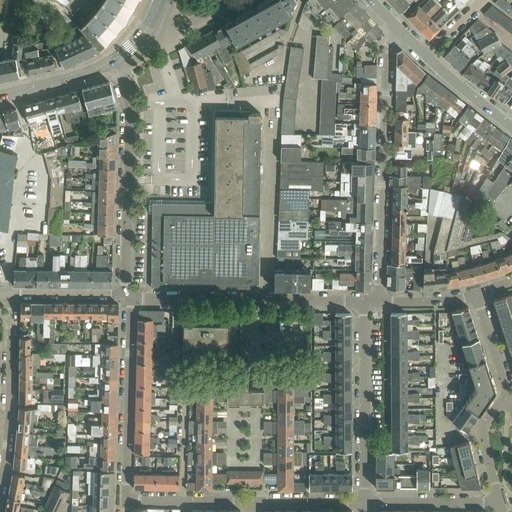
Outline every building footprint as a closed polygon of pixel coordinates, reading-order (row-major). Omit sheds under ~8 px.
[(76,37),(79,36),(84,33),(99,49),(105,44),(126,20),(137,0),(103,0),(102,3),(95,12),(87,21),(80,27),(78,25),(77,25),(72,27),(76,37)] [(266,0),(224,23),(226,25),(235,43),(290,12),(289,12),(295,9),(294,9),(293,7),(296,0),(295,0),(266,0)] [(353,0),(307,0),(305,4),(315,16),(323,9),(334,21),(342,13),(354,1),(353,0)] [(400,14),(402,12),(410,5),(409,5),(414,0),(393,0),(390,3),(400,14)] [(407,16),(413,23),(437,0),(436,0),(428,0),(421,8),(418,5),(407,16)] [(437,0),(413,23),(420,30),(432,20),(431,19),(429,17),(439,6),(441,5),(437,0)] [(459,9),(465,3),(461,0),(454,0),(454,1),(456,3),(454,5),(459,9)] [(508,13),(511,9),(511,8),(510,6),(511,5),(504,0),(496,0),(494,2),(508,13)] [(368,15),(354,1),(342,13),(344,16),(333,27),(345,39),(351,32),(349,30),(354,25),(356,27),(368,15)] [(492,5),(488,9),(497,16),(501,12),(492,5)] [(432,20),(420,30),(429,39),(440,28),(437,25),(449,13),(443,7),(431,19),(432,20)] [(494,20),(497,16),(488,9),(483,13),(491,20),(494,20)] [(505,15),(501,12),(497,16),(494,20),(499,23),(505,15)] [(54,47),(63,66),(64,66),(88,56),(79,36),(76,37),(72,27),(71,27),(67,15),(62,17),(61,19),(68,37),(64,39),(66,42),(54,47)] [(345,39),(352,46),(357,41),(357,40),(375,23),(368,15),(356,27),(357,27),(352,32),(351,32),(345,39)] [(499,23),(503,27),(510,18),(505,15),(499,23)] [(503,27),(508,30),(511,24),(511,20),(510,18),(503,27)] [(476,32),(486,26),(478,19),(472,25),(476,32)] [(382,30),(375,23),(357,40),(357,41),(352,46),(356,51),(362,45),(361,45),(367,39),(370,42),(382,30)] [(221,47),(229,61),(233,59),(228,49),(227,49),(224,45),(231,41),(224,26),(214,31),(222,46),(221,47)] [(494,32),(486,26),(476,32),(481,39),(480,40),(477,42),(483,54),(488,51),(492,49),(500,44),(494,32)] [(213,30),(206,34),(214,48),(215,47),(224,63),(229,61),(221,47),(222,46),(214,31),(213,30)] [(84,33),(79,36),(88,56),(89,55),(100,50),(99,49),(84,33)] [(196,58),(198,62),(204,61),(207,67),(209,70),(215,66),(207,52),(214,48),(206,34),(188,44),(196,58)] [(317,34),(316,50),(328,51),(328,46),(329,35),(317,34)] [(449,62),(460,49),(468,39),(464,35),(456,45),(453,43),(442,56),(449,62)] [(22,43),(20,43),(14,42),(12,58),(0,60),(0,80),(19,77),(19,76),(19,75),(19,76),(17,69),(19,69),(20,59),(21,59),(22,43)] [(460,49),(449,62),(459,70),(475,51),(469,46),(465,43),(460,49)] [(43,44),(37,44),(38,50),(38,56),(39,60),(42,71),(55,68),(54,68),(54,67),(56,66),(55,61),(53,61),(50,49),(43,49),(43,44)] [(492,49),(494,52),(495,54),(497,57),(499,55),(502,59),(503,59),(505,61),(511,68),(511,67),(511,52),(500,44),(492,49)] [(290,53),(303,55),(304,47),(291,45),(290,53)] [(337,79),(337,81),(341,82),(342,82),(342,77),(343,73),(332,73),(334,46),(328,46),(328,51),(327,57),(327,62),(326,68),(326,74),(326,78),(337,79)] [(183,47),(178,50),(188,83),(191,83),(193,89),(201,87),(203,91),(208,90),(216,89),(211,71),(205,72),(204,68),(207,67),(204,61),(198,62),(191,64),(188,58),(190,57),(183,47)] [(250,64),(245,55),(242,50),(242,49),(234,54),(241,75),(253,69),(250,64)] [(416,83),(425,72),(417,65),(416,65),(402,51),(397,53),(395,109),(406,110),(406,104),(406,96),(411,96),(415,83),(416,83)] [(302,62),(303,55),(290,53),(289,60),(302,62)] [(28,67),(26,68),(27,72),(30,73),(30,74),(42,71),(39,60),(38,56),(35,57),(26,59),(27,60),(28,67)] [(218,58),(214,60),(224,76),(228,83),(223,87),(224,88),(224,89),(225,89),(228,88),(238,88),(230,76),(229,76),(224,68),(220,62),(221,62),(218,58)] [(484,72),(489,65),(484,61),(483,62),(477,59),(472,64),(471,63),(462,73),(461,75),(476,84),(480,78),(482,79),(486,73),(484,72)] [(301,69),(302,62),(289,60),(288,67),(301,69)] [(480,78),(476,84),(486,91),(494,79),(496,80),(503,74),(511,68),(505,61),(496,68),(492,72),(488,68),(490,65),(489,65),(484,72),(486,73),(482,79),(480,78)] [(376,77),(376,65),(364,65),(364,66),(362,66),(357,66),(356,77),(376,77)] [(300,76),(301,69),(288,67),(287,74),(300,76)] [(498,87),(493,95),(505,103),(511,93),(511,72),(511,73),(511,74),(509,77),(508,77),(504,83),(503,83),(499,88),(498,87)] [(299,83),(300,76),(287,74),(286,81),(299,83)] [(427,93),(427,94),(437,81),(427,74),(418,86),(416,93),(421,94),(424,91),(427,93)] [(486,91),(493,95),(498,87),(499,88),(503,83),(504,83),(508,77),(503,74),(496,80),(494,79),(486,91)] [(326,79),(322,79),(322,85),(337,86),(337,81),(337,79),(326,78),(326,79)] [(298,90),(299,83),(286,81),(285,83),(285,89),(298,90)] [(436,102),(436,103),(446,89),(437,81),(427,94),(425,100),(431,102),(433,98),(437,101),(436,102)] [(110,82),(98,85),(104,111),(105,114),(109,113),(108,110),(117,107),(110,82)] [(347,87),(347,92),(376,93),(376,83),(360,82),(354,82),(354,87),(347,87)] [(98,85),(82,89),(89,115),(92,114),(104,111),(98,85)] [(284,96),(297,97),(298,90),(285,89),(284,96)] [(456,96),(446,89),(436,103),(442,107),(440,110),(444,113),(456,96)] [(84,115),(77,91),(66,94),(73,121),(79,119),(78,116),(84,115)] [(368,103),(376,103),(376,93),(347,92),(340,92),(339,92),(339,97),(347,97),(360,98),(360,103),(360,104),(368,104),(368,103)] [(66,94),(54,97),(59,113),(64,111),(67,122),(73,121),(66,94)] [(296,104),(297,97),(284,96),(283,97),(283,103),(296,104)] [(465,103),(456,96),(444,113),(452,119),(465,103)] [(54,97),(43,100),(48,118),(53,134),(62,132),(57,113),(59,113),(54,97)] [(43,100),(24,106),(28,123),(29,123),(37,121),(48,118),(43,100)] [(296,111),(296,104),(283,103),(283,110),(296,111)] [(338,113),(375,114),(376,103),(368,103),(368,104),(360,104),(360,108),(345,108),(345,104),(338,104),(338,113)] [(469,106),(459,119),(460,120),(462,122),(452,134),(456,137),(457,135),(475,111),(469,106)] [(23,136),(19,120),(16,108),(0,112),(0,128),(0,130),(2,130),(9,128),(13,126),(15,132),(13,133),(14,135),(23,136)] [(152,208),(151,287),(224,288),(249,289),(250,289),(250,283),(258,283),(260,119),(260,113),(250,113),(250,111),(215,110),(214,203),(169,202),(164,209),(164,208),(164,207),(164,206),(163,206),(163,205),(162,205),(162,204),(161,204),(160,204),(160,203),(159,203),(158,203),(157,203),(157,204),(156,204),(155,204),(155,205),(154,205),(154,206),(153,207),(153,208),(153,209),(152,208)] [(295,119),(296,111),(283,110),(282,117),(295,119)] [(467,138),(480,120),(483,117),(475,111),(457,135),(461,138),(463,135),(467,138)] [(395,120),(395,131),(407,131),(407,118),(408,112),(396,112),(396,118),(395,118),(395,120)] [(338,113),(338,118),(354,119),(360,119),(360,123),(375,124),(375,114),(338,113)] [(294,134),(295,119),(282,117),(281,133),(294,134)] [(489,122),(483,117),(480,120),(467,138),(466,139),(465,141),(468,144),(470,142),(473,138),(475,140),(489,122)] [(471,146),(474,148),(479,142),(482,144),(495,127),(489,122),(475,140),(472,144),(471,146)] [(354,125),(354,129),(347,129),(347,123),(335,123),(335,128),(335,135),(375,136),(375,126),(375,124),(360,123),(354,123),(354,125)] [(480,152),(483,155),(501,131),(495,127),(482,144),(485,146),(480,152)] [(395,131),(394,144),(395,144),(395,158),(411,159),(411,149),(414,149),(414,132),(407,131),(395,131)] [(500,150),(508,136),(501,131),(483,155),(489,159),(493,153),(496,156),(500,150)] [(97,138),(97,148),(115,148),(116,132),(110,134),(97,137),(97,138)] [(281,133),(281,134),(281,146),(301,147),(301,134),(294,134),(281,133)] [(375,136),(335,135),(321,134),(321,147),(332,147),(332,141),(359,141),(359,146),(374,146),(375,136)] [(433,139),(433,149),(441,150),(441,135),(442,134),(434,134),(433,139)] [(505,164),(511,157),(511,155),(511,139),(509,137),(497,158),(505,164)] [(56,147),(57,149),(58,156),(67,156),(65,145),(56,147)] [(281,146),(280,161),(300,161),(301,147),(281,146)] [(341,147),(341,153),(357,153),(357,162),(374,163),(374,148),(341,147)] [(115,157),(115,148),(97,148),(97,157),(100,157),(115,157)] [(57,149),(44,152),(43,153),(44,153),(46,159),(59,156),(58,156),(57,149)] [(0,165),(14,168),(18,155),(0,150),(0,165)] [(481,165),(484,159),(475,154),(472,161),(481,165)] [(511,155),(511,157),(505,164),(504,165),(505,165),(500,172),(504,175),(505,176),(506,176),(508,176),(509,176),(510,176),(511,176),(511,175),(511,155)] [(60,161),(59,156),(46,159),(47,165),(60,162),(60,161)] [(68,167),(99,168),(115,168),(115,157),(100,157),(97,157),(92,157),(92,163),(86,163),(86,160),(68,160),(68,162),(68,167)] [(324,162),(300,161),(280,161),(280,189),(308,190),(323,190),(324,162)] [(47,165),(49,171),(62,168),(62,166),(60,162),(47,165)] [(341,162),(341,173),(374,173),(374,163),(341,162)] [(462,173),(461,176),(463,177),(465,171),(468,172),(471,166),(471,165),(465,163),(463,170),(462,173)] [(0,178),(13,180),(14,168),(0,165),(0,178)] [(394,165),(393,175),(390,175),(389,184),(405,185),(416,188),(420,188),(420,176),(405,175),(406,165),(394,165)] [(52,177),(63,174),(62,168),(49,171),(51,177),(52,177)] [(85,178),(92,178),(99,178),(115,179),(115,168),(99,168),(99,173),(92,173),(92,174),(85,174),(85,178)] [(341,173),(341,181),(373,182),(374,173),(341,173)] [(64,177),(63,174),(52,177),(51,183),(63,184),(64,177)] [(430,188),(430,186),(430,176),(422,176),(422,188),(430,188)] [(455,177),(450,193),(456,194),(460,179),(455,177)] [(0,191),(11,193),(13,180),(0,178),(0,191)] [(85,189),(99,189),(99,191),(114,191),(115,179),(99,178),(92,178),(92,185),(85,185),(85,189)] [(460,196),(460,195),(460,194),(464,184),(465,180),(460,179),(456,194),(460,196)] [(341,181),(341,190),(373,191),(373,182),(341,181)] [(496,182),(489,193),(495,198),(506,186),(503,184),(500,183),(496,182)] [(393,185),(393,195),(407,195),(407,191),(414,193),(416,188),(405,185),(389,184),(389,185),(393,185)] [(443,251),(444,250),(460,196),(456,194),(450,193),(430,186),(430,188),(429,198),(428,209),(428,211),(442,216),(433,252),(438,252),(443,251)] [(422,198),(429,198),(430,188),(422,188),(422,198)] [(280,189),(279,198),(308,199),(308,190),(280,189)] [(373,200),(373,191),(341,190),(341,195),(347,196),(347,199),(373,200)] [(0,204),(10,205),(11,193),(0,191),(0,204)] [(114,191),(99,191),(98,192),(84,191),(84,195),(92,196),(91,202),(114,203),(114,191)] [(471,203),(473,204),(477,208),(484,196),(478,192),(477,193),(471,203)] [(460,195),(460,196),(444,250),(456,247),(497,238),(501,236),(506,241),(511,246),(511,240),(504,233),(504,232),(503,232),(501,232),(500,232),(497,233),(463,240),(473,204),(471,203),(463,197),(460,195)] [(393,197),(393,208),(415,208),(415,203),(407,203),(407,198),(407,196),(393,196),(393,197)] [(279,198),(279,209),(307,210),(308,199),(279,198)] [(326,199),(326,210),(341,211),(373,211),(373,200),(347,199),(326,199)] [(91,213),(98,213),(114,213),(114,203),(91,202),(84,202),(84,206),(91,206),(91,213)] [(0,216),(9,218),(10,205),(0,204),(0,216)] [(61,215),(62,208),(50,207),(49,207),(49,215),(61,215)] [(427,211),(428,211),(428,209),(421,209),(415,208),(393,208),(392,222),(406,223),(406,214),(420,215),(427,215),(427,211)] [(279,209),(278,220),(293,220),(307,220),(307,210),(279,209)] [(372,222),(373,211),(341,211),(341,221),(345,221),(372,222)] [(91,224),(98,224),(113,224),(114,213),(98,213),(91,213),(91,224)] [(0,229),(1,229),(8,230),(9,218),(0,216),(0,229)] [(505,231),(509,227),(501,219),(497,223),(505,231)] [(278,230),(293,230),(293,220),(278,220),(278,230)] [(329,221),(329,230),(338,230),(372,230),(372,222),(345,221),(341,221),(329,221)] [(48,222),(47,234),(50,234),(60,235),(61,222),(48,222)] [(411,223),(406,223),(392,222),(392,235),(407,235),(410,236),(411,223)] [(97,235),(104,235),(113,235),(113,224),(98,224),(91,224),(84,223),(83,227),(91,228),(91,230),(97,230),(97,235)] [(278,230),(277,240),(299,240),(300,234),(304,235),(304,230),(293,230),(278,230)] [(329,230),(329,235),(338,235),(356,235),(356,241),(372,242),(372,230),(338,230),(329,230)] [(17,234),(16,246),(26,246),(27,246),(27,239),(27,234),(17,234)] [(49,241),(49,245),(53,246),(53,240),(60,240),(60,235),(50,234),(49,241)] [(104,243),(113,244),(113,235),(104,235),(104,240),(104,243)] [(392,235),(392,248),(405,249),(405,242),(407,242),(407,235),(392,235)] [(415,249),(423,249),(424,236),(418,236),(417,244),(415,244),(415,249)] [(500,245),(506,241),(501,236),(497,238),(498,240),(500,245)] [(277,240),(277,249),(299,249),(299,240),(277,240)] [(372,250),(372,242),(356,241),(356,246),(325,245),(325,250),(372,250)] [(481,252),(479,245),(470,247),(471,255),(481,252)] [(444,250),(443,251),(444,251),(445,256),(457,254),(456,250),(456,247),(444,250)] [(392,255),(391,262),(405,262),(405,261),(422,262),(422,258),(416,258),(416,256),(405,256),(405,249),(392,248),(392,255)] [(277,249),(277,257),(278,257),(298,258),(299,249),(277,249)] [(330,250),(330,255),(344,255),(355,255),(355,259),(371,260),(372,250),(330,250)] [(38,260),(37,286),(48,286),(49,270),(43,270),(44,254),(38,254),(38,257),(38,260)] [(49,270),(48,286),(58,286),(60,254),(53,254),(52,270),(49,270)] [(60,254),(58,286),(70,286),(70,270),(65,270),(65,255),(60,254)] [(92,270),(92,287),(102,287),(103,255),(97,254),(96,270),(92,270)] [(70,270),(70,286),(80,286),(81,255),(75,255),(74,270),(70,270)] [(81,255),(80,286),(92,287),(92,270),(87,270),(87,255),(81,255)] [(108,264),(109,255),(103,255),(102,287),(111,287),(112,270),(112,264),(108,264)] [(13,285),(13,286),(25,286),(27,257),(19,257),(19,270),(14,270),(13,285)] [(27,257),(25,286),(37,286),(38,260),(33,260),(33,257),(28,257),(27,257)] [(499,274),(510,270),(506,257),(495,261),(499,274)] [(355,268),(356,268),(371,268),(371,260),(355,259),(338,259),(338,264),(355,265),(355,268)] [(447,272),(446,272),(448,287),(460,284),(459,270),(458,264),(457,261),(451,262),(452,268),(446,268),(447,272)] [(495,261),(484,264),(487,278),(499,274),(495,261)] [(404,264),(391,264),(387,264),(387,273),(421,274),(421,267),(410,266),(410,269),(404,269),(404,264)] [(484,264),(472,267),(474,281),(487,278),(484,264)] [(422,288),(422,289),(432,288),(435,288),(433,269),(433,267),(431,267),(431,271),(423,271),(422,288)] [(460,284),(474,281),(472,267),(459,270),(460,284)] [(339,279),(371,279),(371,268),(356,268),(356,274),(339,274),(339,279)] [(446,268),(433,269),(435,288),(448,287),(446,272),(447,272),(446,268)] [(274,289),(283,289),(284,269),(278,269),(274,269),(274,289)] [(292,270),(284,269),(283,289),(292,289),(292,270)] [(292,289),(301,289),(301,270),(292,270),(292,289)] [(310,270),(301,270),(301,289),(310,290),(310,270)] [(387,273),(387,289),(404,289),(404,278),(406,278),(408,280),(414,280),(413,290),(420,290),(421,274),(387,273)] [(312,278),(312,290),(323,290),(323,278),(315,278),(312,278)] [(371,279),(339,279),(339,285),(339,290),(347,290),(347,285),(356,285),(356,290),(371,290),(371,279)] [(511,294),(493,300),(497,310),(511,305),(511,294)] [(27,319),(31,319),(31,303),(20,303),(20,324),(27,324),(27,319)] [(44,303),(31,303),(31,319),(31,320),(37,320),(37,335),(38,335),(44,335),(44,303)] [(49,337),(49,353),(54,353),(55,328),(56,328),(56,323),(62,323),(62,317),(62,303),(50,303),(49,337)] [(73,303),(62,303),(62,317),(67,318),(67,329),(69,329),(69,334),(63,334),(63,342),(73,342),(73,303)] [(85,303),(73,303),(73,342),(79,342),(79,329),(79,323),(79,318),(85,318),(85,303)] [(96,304),(85,303),(85,318),(91,318),(91,323),(96,323),(96,304)] [(102,318),(108,318),(108,304),(96,304),(96,323),(102,323),(102,318)] [(118,304),(108,304),(108,318),(108,322),(111,322),(111,325),(118,325),(118,304)] [(511,316),(511,305),(497,310),(500,321),(511,316)] [(468,307),(451,312),(455,323),(471,317),(468,307)] [(140,319),(152,320),(163,320),(163,311),(140,311),(140,319)] [(335,324),(351,324),(351,313),(335,313),(335,321),(329,321),(329,320),(322,320),(322,313),(314,313),(314,325),(335,324)] [(406,313),(391,313),(391,324),(406,324),(427,324),(427,319),(406,320),(406,313)] [(511,316),(500,321),(503,331),(511,328),(511,316)] [(471,317),(455,323),(458,333),(475,328),(471,317)] [(138,319),(138,330),(156,331),(156,325),(152,325),(152,320),(140,319),(138,319)] [(205,320),(183,320),(183,354),(210,354),(214,354),(228,355),(229,320),(214,320),(214,324),(203,324),(203,320),(205,320)] [(323,331),(323,335),(351,335),(351,324),(335,324),(335,325),(335,331),(329,331),(323,331)] [(406,324),(391,324),(391,335),(419,334),(419,330),(412,330),(412,331),(407,331),(406,324)] [(475,328),(458,333),(461,344),(478,338),(475,328)] [(511,328),(503,331),(507,341),(511,339),(511,328)] [(138,330),(137,341),(152,341),(152,336),(156,337),(156,331),(138,330)] [(20,333),(20,353),(30,354),(30,353),(30,333),(20,333)] [(419,334),(391,335),(391,345),(407,345),(413,345),(413,339),(419,339),(419,334)] [(335,346),(351,346),(351,335),(323,335),(323,340),(329,340),(329,339),(335,339),(335,346)] [(476,387),(464,403),(479,413),(495,390),(478,338),(461,344),(469,367),(471,374),(476,387)] [(152,341),(137,341),(137,352),(156,353),(156,347),(152,347),(152,341)] [(94,343),(94,355),(117,356),(117,344),(104,343),(94,343)] [(407,345),(391,345),(391,356),(419,356),(419,351),(413,351),(413,352),(407,352),(407,345)] [(323,352),(323,356),(351,356),(351,346),(335,346),(335,352),(329,352),(323,352)] [(137,352),(137,364),(151,364),(151,360),(158,360),(158,353),(156,353),(137,352)] [(30,354),(20,353),(20,365),(37,366),(41,366),(41,358),(54,358),(54,353),(49,353),(44,353),(38,353),(30,353),(30,354)] [(65,366),(68,366),(74,366),(75,355),(65,354),(65,366)] [(91,355),(91,361),(95,361),(96,366),(117,367),(117,356),(94,355),(91,355)] [(351,367),(351,356),(323,356),(323,361),(329,361),(329,360),(335,360),(335,367),(351,367)] [(419,360),(419,356),(391,356),(391,366),(407,366),(407,359),(413,359),(413,360),(419,360)] [(151,375),(170,376),(178,376),(178,372),(170,372),(170,368),(155,368),(155,369),(151,369),(151,364),(137,364),(136,375),(151,375)] [(20,365),(20,377),(53,377),(53,372),(37,372),(37,366),(20,365)] [(77,366),(74,366),(68,366),(68,376),(75,377),(77,377),(77,366)] [(116,378),(117,367),(95,366),(95,377),(90,377),(116,378)] [(311,375),(311,366),(310,366),(303,366),(303,375),(311,375)] [(407,366),(391,366),(391,377),(419,376),(428,376),(431,376),(431,372),(419,372),(413,372),(413,373),(407,373),(407,366)] [(323,373),(323,378),(351,377),(351,367),(335,367),(335,374),(329,374),(329,373),(323,373)] [(273,390),(273,396),(308,396),(308,387),(292,387),(292,370),(279,370),(279,390),(273,390)] [(151,375),(136,375),(136,386),(151,386),(151,375)] [(419,376),(391,377),(391,388),(407,387),(407,380),(413,380),(413,381),(419,381),(419,376)] [(20,377),(19,389),(32,389),(32,382),(47,382),(47,383),(53,383),(53,377),(20,377)] [(116,389),(116,378),(90,377),(90,383),(98,383),(98,387),(98,388),(116,389)] [(351,388),(351,377),(323,378),(323,382),(329,382),(329,381),(335,381),(335,388),(351,388)] [(227,402),(251,402),(264,402),(264,401),(264,391),(264,389),(248,389),(248,381),(248,380),(247,380),(247,379),(246,379),(245,378),(244,379),(243,379),(242,380),(242,381),(242,389),(228,389),(227,389),(226,389),(226,401),(226,402),(227,402)] [(198,395),(217,395),(217,389),(211,389),(211,379),(201,379),(198,379),(198,395)] [(136,386),(136,397),(155,398),(155,392),(150,392),(151,386),(136,386)] [(391,388),(391,398),(419,398),(419,393),(413,393),(413,394),(407,394),(407,387),(391,388)] [(89,394),(88,399),(99,400),(116,400),(116,389),(98,388),(98,394),(89,394)] [(323,394),(323,398),(351,398),(351,388),(335,388),(335,395),(329,395),(329,394),(323,394)] [(19,389),(19,401),(35,402),(35,396),(37,394),(37,389),(32,389),(19,389)] [(64,402),(64,390),(47,390),(47,402),(50,402),(64,402)] [(198,411),(211,411),(211,401),(217,401),(217,395),(198,395),(198,411)] [(273,402),(279,402),(279,411),(292,411),(292,403),(304,403),(304,401),(311,401),(311,396),(308,396),(273,396),(273,402)] [(136,397),(135,408),(150,408),(150,404),(154,404),(154,403),(155,398),(136,397)] [(351,409),(351,398),(323,398),(323,403),(329,403),(329,402),(336,402),(336,409),(351,409)] [(419,398),(391,398),(391,408),(407,408),(407,402),(413,402),(419,402),(419,398)] [(68,403),(68,410),(78,410),(78,399),(76,399),(75,399),(68,399),(68,403)] [(84,399),(84,404),(90,405),(90,410),(102,411),(102,412),(115,412),(116,400),(99,400),(88,399),(84,399)] [(479,413),(464,403),(458,412),(473,422),(479,413)] [(35,409),(19,407),(18,420),(34,421),(37,421),(38,415),(34,415),(35,409)] [(135,408),(135,419),(154,420),(154,414),(150,414),(150,408),(135,408)] [(407,408),(391,408),(391,419),(419,419),(425,419),(425,414),(407,414),(407,408)] [(323,416),(323,420),(351,420),(351,409),(336,409),(336,416),(330,416),(323,416)] [(198,427),(217,427),(217,421),(211,421),(211,411),(198,411),(198,427)] [(292,411),(279,411),(279,421),(273,421),(273,427),(310,427),(310,423),(304,423),(304,420),(292,420),(292,411)] [(88,418),(88,424),(91,424),(115,425),(115,412),(102,412),(102,418),(88,418)] [(465,430),(466,431),(473,422),(458,412),(452,421),(465,430)] [(154,420),(135,419),(135,430),(149,430),(149,425),(154,426),(154,420)] [(419,423),(419,419),(391,419),(391,430),(408,430),(407,423),(413,423),(419,423)] [(18,420),(17,431),(44,434),(45,429),(33,428),(34,421),(18,420)] [(351,431),(351,420),(323,420),(324,425),(330,425),(330,424),(336,424),(336,431),(351,431)] [(76,424),(74,423),(68,423),(68,434),(76,434),(76,424)] [(91,424),(91,435),(101,435),(115,435),(115,425),(91,424)] [(197,442),(211,442),(211,433),(217,433),(217,427),(198,427),(197,442)] [(279,433),(279,443),(292,443),(292,434),(304,434),(304,432),(310,432),(310,427),(273,427),(273,433),(279,433)] [(135,430),(135,441),(153,442),(153,436),(149,436),(149,430),(135,430)] [(408,430),(391,430),(391,440),(428,439),(428,435),(413,435),(413,436),(408,436),(408,430)] [(16,441),(16,444),(37,446),(37,439),(44,440),(44,434),(17,431),(16,441)] [(324,437),(324,441),(330,441),(336,441),(351,441),(351,431),(336,431),(336,437),(330,437),(330,436),(324,437)] [(114,447),(115,435),(101,435),(101,440),(98,440),(98,446),(114,447)] [(435,439),(428,439),(391,440),(392,451),(408,451),(408,444),(414,443),(414,444),(435,444),(435,439)] [(135,441),(134,453),(149,454),(149,448),(153,448),(153,442),(135,441)] [(351,452),(351,441),(336,441),(336,452),(351,452)] [(452,457),(471,452),(469,441),(450,446),(452,457)] [(197,458),(217,458),(217,452),(211,452),(211,442),(197,442),(197,458)] [(292,451),(292,443),(279,443),(279,452),(273,452),(273,458),(306,458),(306,452),(302,452),(302,451),(292,451)] [(16,444),(15,455),(31,457),(36,458),(42,458),(42,453),(36,452),(37,446),(16,444)] [(89,446),(89,451),(95,451),(95,457),(114,458),(114,447),(98,446),(93,446),(89,446)] [(376,464),(394,464),(394,451),(392,451),(376,451),(376,464)] [(471,452),(452,457),(455,467),(474,463),(471,452)] [(15,455),(14,467),(27,469),(28,469),(29,462),(41,463),(42,458),(36,458),(31,457),(15,455)] [(83,463),(83,468),(114,469),(114,458),(95,457),(89,457),(88,463),(83,463)] [(211,474),(211,473),(211,464),(217,464),(217,458),(197,458),(197,473),(211,474)] [(279,464),(279,473),(279,474),(292,474),(292,465),(302,465),(306,465),(306,458),(273,458),(273,464),(279,464)] [(320,490),(319,462),(315,462),(315,468),(316,468),(316,474),(309,474),(309,490),(320,490)] [(320,490),(330,490),(330,474),(323,474),(323,468),(324,468),(324,462),(319,462),(320,490)] [(330,490),(341,489),(341,462),(336,462),(336,468),(337,468),(337,474),(330,474),(330,490)] [(341,462),(341,489),(352,489),(352,474),(345,474),(345,468),(345,462),(341,462)] [(458,478),(477,473),(474,463),(455,467),(458,478)] [(394,464),(376,464),(375,475),(394,475),(394,464)] [(55,475),(59,467),(45,465),(44,473),(55,475)] [(134,474),(133,486),(133,488),(145,488),(145,469),(139,469),(139,474),(134,474)] [(145,488),(156,489),(156,474),(151,474),(151,469),(145,469),(145,488)] [(416,475),(416,488),(429,488),(429,469),(416,469),(416,475)] [(156,489),(167,489),(168,470),(161,470),(161,474),(156,474),(156,489)] [(168,470),(167,489),(178,489),(179,474),(173,474),(173,470),(168,470)] [(93,483),(113,483),(114,472),(94,471),(93,483)] [(242,471),(227,471),(227,473),(227,483),(241,483),(245,483),(245,471),(242,471)] [(262,473),(263,473),(263,471),(247,471),(245,471),(245,483),(248,483),(262,483),(262,473)] [(25,475),(13,473),(10,485),(47,492),(54,479),(42,476),(41,486),(27,483),(24,483),(25,475)] [(227,473),(224,473),(211,473),(211,474),(197,473),(197,482),(187,482),(186,482),(186,489),(211,490),(211,483),(227,483),(227,473)] [(292,483),(292,474),(279,474),(279,473),(263,473),(262,473),(262,483),(279,483),(279,490),(306,490),(306,483),(292,483)] [(477,473),(458,478),(460,488),(480,488),(477,473)] [(394,475),(375,475),(375,487),(394,488),(394,475)] [(87,483),(87,494),(93,494),(113,495),(113,483),(93,483),(87,483)] [(47,492),(10,485),(8,497),(21,500),(23,500),(24,493),(45,497),(47,492)] [(44,504),(40,511),(63,511),(68,502),(65,500),(69,492),(66,490),(56,486),(53,485),(44,504)] [(93,506),(113,506),(113,495),(93,494),(93,506)] [(21,500),(8,497),(6,509),(21,511),(32,511),(33,509),(23,507),(19,506),(21,500)]
